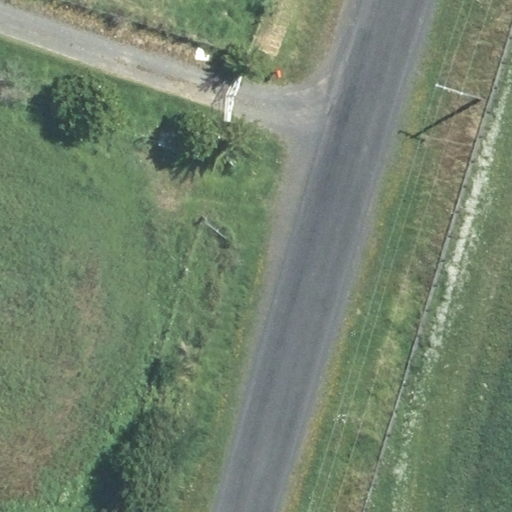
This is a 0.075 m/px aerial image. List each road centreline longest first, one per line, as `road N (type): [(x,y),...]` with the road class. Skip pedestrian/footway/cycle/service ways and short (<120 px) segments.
road 1 (unclassified): [(279,511),(428,0)]
road 2 (unknown): [(0,15),(391,127)]
